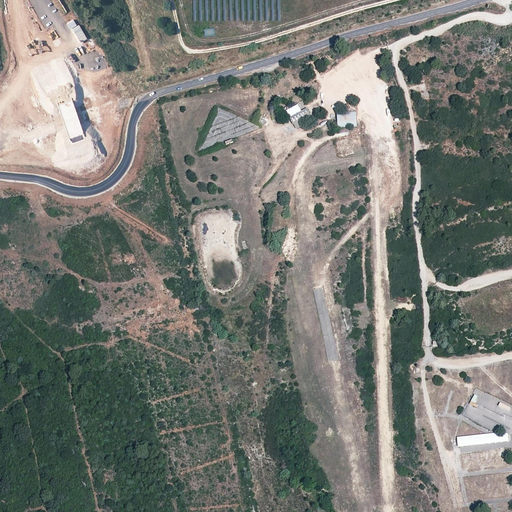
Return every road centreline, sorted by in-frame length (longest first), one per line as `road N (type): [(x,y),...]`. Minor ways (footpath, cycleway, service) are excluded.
road 1 (primary): [(33,0),(206,511)]
road 2 (tertiary): [(475,0),(146,96),(0,151)]
